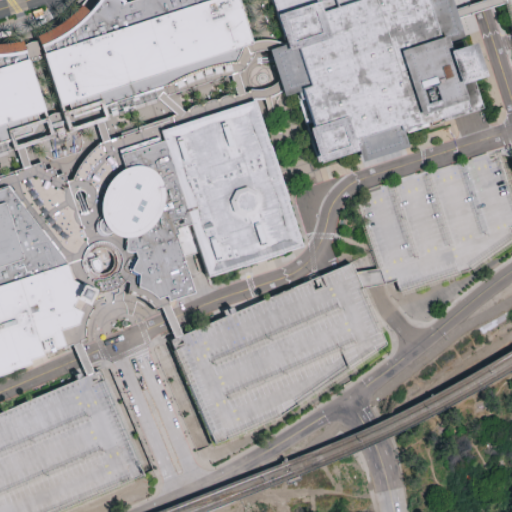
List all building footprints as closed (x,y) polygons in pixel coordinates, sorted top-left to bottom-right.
[(241,0),(249,24),(256,46),(245,49),(240,64),(218,69),(210,71),(201,74),(182,82),(176,86),(169,90),(150,95),(120,104),(116,97),(103,97),(89,100),(62,108),(54,87),(50,73),(37,37),(58,29),(62,26),(72,17),(83,7),(88,12),(92,15),(101,4),(103,0),(120,0),(128,5),(143,0),(241,0)] [(448,0),(452,10),(456,22),(476,83),(486,111),(453,122),(401,140),(402,144),(403,153),(393,156),(360,167),(357,159),(332,165),(313,171),(306,145),(303,137),(312,134),(301,96),(284,101),(279,85),(271,62),(268,54),(271,53),(282,50),(274,24),(270,11),(267,0),(448,0)] [(511,0),(511,36),(500,0),(511,0)] [(0,46),(1,46),(15,45),(23,42),(28,57),(38,87),(47,114),(32,120),(29,122),(23,126),(9,133),(11,143),(0,146),(0,46)] [(292,206),(307,252),(272,262),(256,268),(212,282),(209,283),(205,268),(193,230),(180,233),(182,240),(179,241),(187,268),(197,298),(178,303),(170,305),(168,299),(161,302),(152,297),(152,296),(139,291),(141,278),(133,275),(137,269),(140,263),(136,256),(129,256),(126,254),(128,247),(128,239),(116,235),(113,237),(108,237),(103,235),(101,232),(99,226),(101,225),(106,219),(106,208),(106,205),(112,193),(119,182),(127,175),(124,158),(150,150),(160,147),(165,145),(161,133),(211,116),(258,100),(271,142),(273,146),(292,206)] [(381,270),(378,260),(358,199),(502,153),(511,184),(511,248),(480,273),(402,295),(397,284),(381,289),(376,289),(363,291),(355,274),(369,271),(381,270)] [(98,298),(93,312),(91,311),(78,305),(74,313),(83,317),(80,330),(80,331),(62,346),(39,272),(0,284),(0,193),(9,191),(23,209),(30,217),(70,269),(74,283),(91,294),(98,298)] [(176,338),(186,334),(350,265),(353,271),(355,274),(363,291),(386,342),(309,402),(221,446),(176,338)] [(39,272),(0,284),(0,375),(8,373),(7,371),(28,364),(26,360),(40,355),(39,353),(62,346),(39,272)] [(0,511),(66,511),(150,477),(105,372),(95,376),(0,416),(0,511)]
